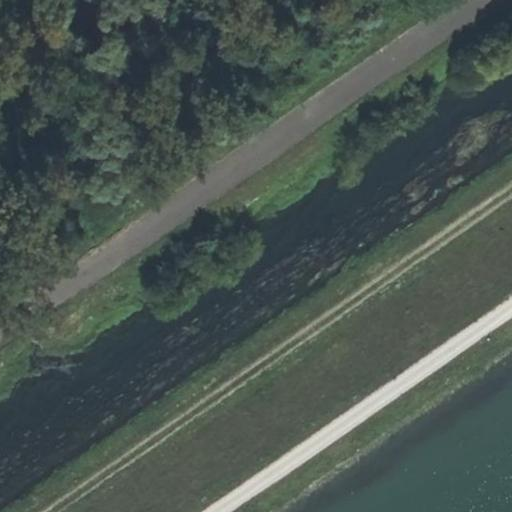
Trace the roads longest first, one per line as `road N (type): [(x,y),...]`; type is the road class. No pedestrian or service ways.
road 1 (track): [(48,511),(511,189)]
road 2 (track): [(511,299),(206,511)]
